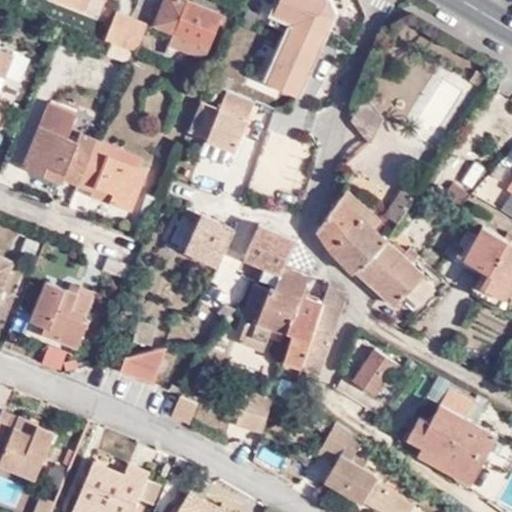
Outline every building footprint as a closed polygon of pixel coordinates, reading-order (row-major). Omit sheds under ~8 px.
[(83,0),(82,2),(99,9),(102,0),(83,0)] [(163,0),(156,16),(178,24),(212,37),(222,11),(198,0),(163,0)] [(297,98),(334,16),(328,0),(327,0),(280,0),(272,19),(286,25),(260,82),(297,98)] [(118,3),(104,36),(120,43),(134,10),(118,3)] [(120,43),(134,48),(148,17),(134,10),(120,43)] [(212,37),(178,24),(170,40),(205,53),(212,37)] [(0,69),(2,65),(11,70),(21,48),(0,38),(0,69)] [(446,62),(399,117),(431,145),(478,90),(446,62)] [(0,123),(10,99),(0,94),(11,70),(2,65),(0,69),(0,123)] [(203,95),(193,125),(241,140),(256,91),(228,82),(221,101),(203,95)] [(380,106),(387,101),(374,83),(365,91),(380,106)] [(21,158),(78,181),(99,132),(80,125),(77,134),(66,130),(76,107),(48,94),(21,158)] [(99,132),(78,181),(131,202),(148,163),(110,147),(115,138),(99,132)] [(392,213),(401,219),(423,187),(414,181),(392,213)] [(353,264),(356,264),(389,236),(375,222),(386,210),(355,183),(334,207),(320,223),(333,246),(353,264)] [(183,237),(217,256),(234,220),(186,194),(182,201),(197,209),(183,237)] [(282,259),(295,230),(261,212),(244,247),(279,265),(282,259)] [(511,238),(508,237),(486,224),(467,255),(491,270),(484,282),(507,296),(511,286),(511,238)] [(356,264),(379,287),(395,303),(408,290),(416,299),(433,282),(411,259),(401,249),(389,236),(356,264)] [(401,249),(411,259),(418,252),(409,242),(401,249)] [(0,302),(1,303),(18,260),(0,252),(0,302)] [(131,279),(138,268),(115,258),(109,270),(131,279)] [(309,269),(282,259),(279,265),(272,278),(270,277),(267,283),(258,314),(252,312),(244,337),(264,344),(272,321),(287,326),(300,291),(309,269)] [(258,314),(267,283),(254,279),(244,310),(252,312),(258,314)] [(348,287),(331,281),(324,301),(302,360),(307,361),(321,365),(336,328),(348,287)] [(89,322),(100,294),(82,285),(78,295),(49,282),(32,321),(62,335),(59,341),(84,353),(95,326),(89,322)] [(324,301),(300,291),(287,326),(291,327),(283,352),(302,360),(324,301)] [(224,309),(226,311),(234,300),(225,296),(220,305),(224,309)] [(224,309),(218,319),(226,311),(224,309)] [(143,344),(146,334),(138,331),(135,341),(143,344)] [(125,357),(118,360),(148,375),(156,378),(172,342),(152,342),(125,357)] [(128,348),(125,357),(152,342),(128,348)] [(375,391),(397,359),(375,344),(353,375),(375,391)] [(234,418),(260,426),(261,422),(269,398),(271,392),(245,384),(234,418)] [(404,431),(422,442),(465,466),(478,447),(487,451),(499,430),(477,418),(484,405),(449,386),(430,419),(416,411),(404,431)] [(198,399),(179,389),(170,415),(188,423),(198,399)] [(0,407),(0,441),(3,443),(0,451),(0,459),(17,466),(21,457),(37,463),(51,427),(0,407)] [(511,430),(511,417),(502,412),(496,421),(511,430)] [(347,455),(362,434),(333,415),(318,446),(334,455),(330,463),(339,467),(347,455)] [(465,466),(422,442),(416,451),(469,482),(487,451),(478,447),(465,466)] [(322,477),(327,454),(316,451),(310,474),(322,477)] [(339,467),(330,463),(323,474),(363,498),(364,495),(390,511),(393,511),(404,493),(374,475),(377,472),(347,455),(339,467)] [(149,502),(156,482),(142,475),(146,467),(126,458),(123,469),(91,458),(69,511),(78,511),(80,509),(88,511),(126,511),(132,497),(149,502)] [(232,511),(214,500),(210,506),(184,490),(171,511),(232,511)] [(404,493),(393,511),(405,511),(413,499),(404,493)] [(511,511),(495,502),(489,511),(511,511)]
